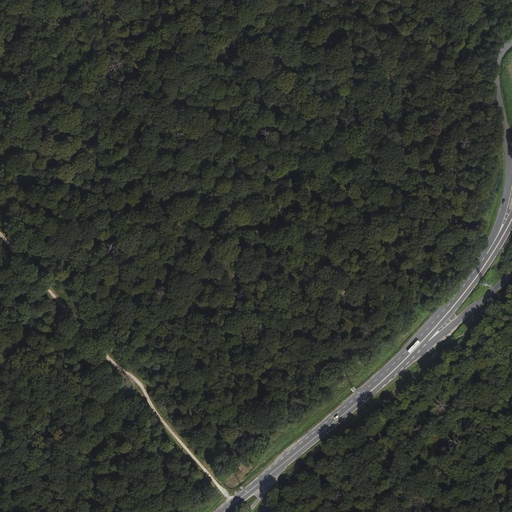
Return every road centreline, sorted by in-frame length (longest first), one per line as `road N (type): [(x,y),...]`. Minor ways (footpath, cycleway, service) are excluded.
road 1 (track): [(234,503),(141,385),(0,232)]
road 2 (secondary): [(511,42),(496,75),(508,160),(504,206),(476,275)]
road 3 (primary): [(223,511),(399,364)]
road 4 (secondary): [(399,364),(511,276)]
